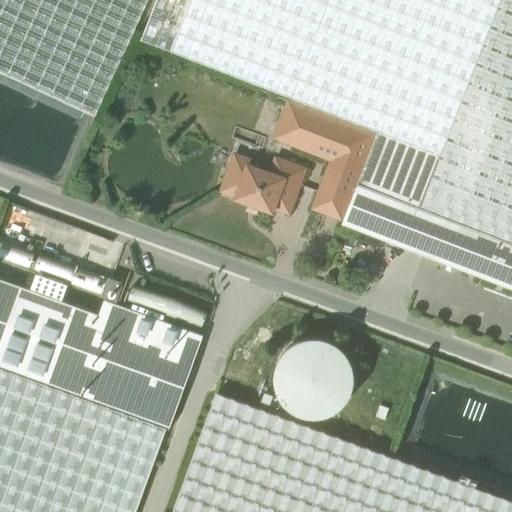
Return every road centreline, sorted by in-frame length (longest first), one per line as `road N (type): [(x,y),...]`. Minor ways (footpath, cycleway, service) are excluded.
road 1 (unclassified): [(511,364),(0,173)]
road 2 (track): [(156,511),(249,266)]
